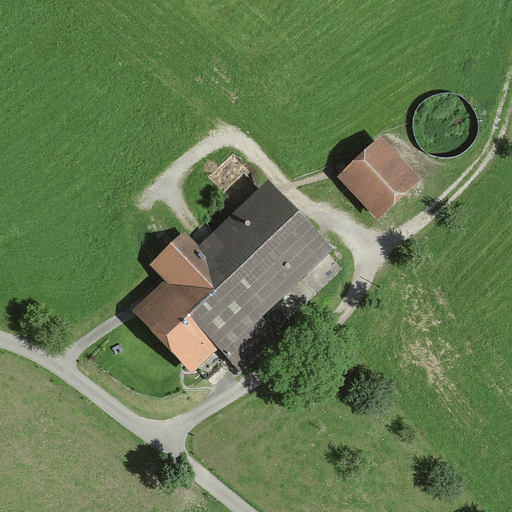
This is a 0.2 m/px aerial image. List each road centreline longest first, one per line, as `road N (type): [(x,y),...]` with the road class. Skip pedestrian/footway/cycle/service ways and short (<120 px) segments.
road 1 (track): [(242,511),(63,372),(0,345)]
road 2 (track): [(366,253),(403,235),(480,163),(511,86)]
